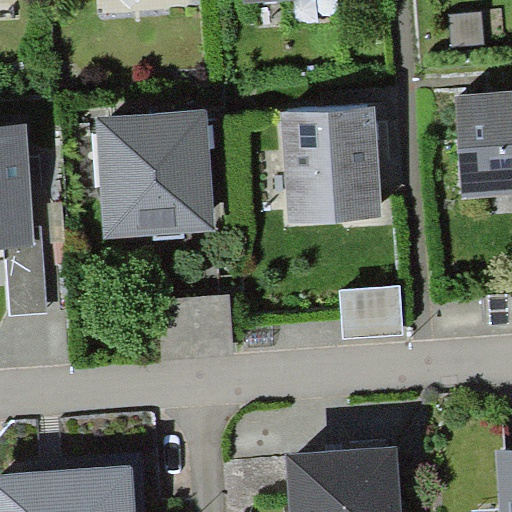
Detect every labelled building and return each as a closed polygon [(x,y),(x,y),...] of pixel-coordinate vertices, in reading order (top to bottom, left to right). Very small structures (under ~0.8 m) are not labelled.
[(483,11),(448,14),(451,47),(485,45),(483,11)] [(462,198),(511,194),(511,90),(455,94),(462,198)] [(289,223),(383,217),(375,105),(282,111),(289,223)] [(96,117),(104,239),(216,231),(207,109),(96,117)] [(0,248),(6,248),(35,246),(34,227),(27,123),(0,124),(0,248)] [(42,227),(34,227),(35,246),(6,248),(10,315),(48,314),(42,227)] [(404,334),(401,286),(340,291),(343,338),(404,334)] [(511,292),(487,294),(489,324),(511,322),(511,292)] [(234,354),(230,294),(158,299),(162,359),(234,354)] [(400,511),(397,447),(287,454),(290,511),(400,511)] [(511,511),(511,448),(496,450),(500,511),(511,511)] [(145,511),(142,463),(0,472),(0,511),(145,511)]
